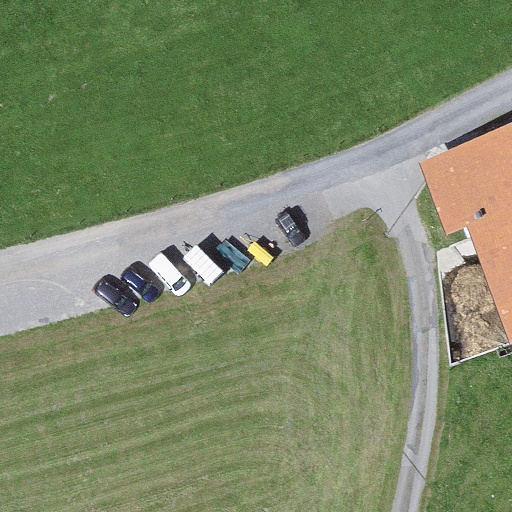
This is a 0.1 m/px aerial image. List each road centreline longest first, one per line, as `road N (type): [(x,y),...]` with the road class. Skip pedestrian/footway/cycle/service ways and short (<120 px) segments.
road 1 (track): [(377,170),(0,281)]
road 2 (track): [(377,170),(419,279),(420,442),(402,511)]
road 3 (track): [(511,93),(377,170)]
